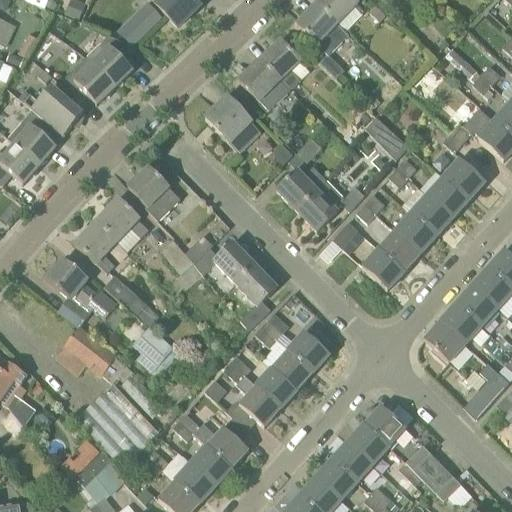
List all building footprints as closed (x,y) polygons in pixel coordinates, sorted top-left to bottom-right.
[(147,0),(178,31),(199,9),(190,0),(147,0)] [(324,0),(316,9),(337,28),(357,8),(349,0),(324,0)] [(511,8),(511,7),(511,0),(501,0),(502,0),(511,8)] [(71,2),(64,18),(78,23),(85,8),(71,2)] [(148,7),(118,35),(132,49),(161,20),(148,7)] [(328,59),(348,39),(342,34),(337,28),(316,9),(297,29),(328,59)] [(380,26),(386,20),(375,10),(369,16),(380,26)] [(0,48),(4,50),(10,38),(13,31),(14,29),(4,24),(0,22),(0,48)] [(511,60),(511,42),(487,22),(479,32),(511,60)] [(29,38),(18,59),(26,63),(37,43),(29,38)] [(86,62),(91,68),(115,92),(117,90),(123,87),(122,84),(133,74),(123,64),(136,52),(108,40),(96,51),(85,61),(86,62)] [(290,75),(298,67),(300,66),(280,45),(259,66),(289,95),(300,85),(290,75)] [(493,98),(488,93),(491,90),(480,80),(453,53),(446,61),(474,86),(472,89),(487,103),(493,98)] [(9,57),(6,65),(20,71),(23,63),(9,57)] [(75,72),(59,87),(78,107),(87,99),(97,109),(99,107),(107,99),(109,100),(112,94),(115,92),(91,68),(86,62),(75,72)] [(289,95),(259,66),(239,85),(268,115),(289,95)] [(491,90),(500,80),(489,70),(480,80),(491,90)] [(46,87),(51,81),(43,74),(38,80),(46,87)] [(83,120),(50,91),(38,106),(25,95),(18,102),(32,114),(53,132),(63,141),(73,130),(83,120)] [(374,100),(367,107),(373,113),(380,106),(374,100)] [(239,157),(261,136),(227,101),(205,122),(239,157)] [(511,108),(510,107),(494,125),(511,141),(511,108)] [(479,113),(462,131),(471,139),(477,144),(478,143),(503,166),(511,156),(511,141),(494,125),(493,127),(479,113)] [(8,142),(14,148),(39,170),(41,167),(47,164),(46,162),(56,151),(45,142),(53,132),(32,114),(8,142)] [(366,135),(374,143),(385,131),(377,123),(366,135)] [(463,148),(471,139),(459,129),(451,138),(463,148)] [(409,151),(385,131),(374,143),(395,165),(409,151)] [(454,158),(463,148),(451,138),(443,147),(454,158)] [(311,143),(288,166),(297,175),(299,173),(320,152),(311,143)] [(275,153),(273,168),(278,173),(292,159),(280,147),(275,153)] [(37,172),(39,170),(14,148),(4,159),(0,155),(0,189),(3,191),(12,179),(23,189),(33,177),(35,179),(37,172)] [(467,206),(485,187),(459,163),(442,183),(467,206)] [(408,183),(416,174),(405,164),(397,173),(408,183)] [(297,175),(276,194),(297,215),(326,185),(312,171),(303,181),(297,175)] [(158,226),(180,204),(148,172),(127,192),(146,211),(145,213),(158,226)] [(399,192),(408,183),(397,173),(388,182),(399,192)] [(467,206),(442,183),(435,176),(419,194),(426,200),(451,223),(467,206)] [(326,185),(297,215),(317,236),(338,217),(335,214),(331,210),(341,200),(326,185)] [(344,204),(341,207),(349,215),(363,200),(355,191),(343,203),(344,204)] [(417,192),(402,209),(411,217),(410,218),(435,241),(451,223),(426,200),(419,194),(417,192)] [(375,218),(383,208),(373,199),(364,208),(375,218)] [(127,256),(141,243),(148,236),(137,224),(137,223),(118,204),(96,227),(117,246),(116,246),(127,256)] [(367,226),(375,218),(364,208),(357,217),(367,226)] [(419,259),(433,244),(435,241),(410,218),(394,236),(419,259)] [(104,260),(116,246),(96,227),(75,249),(95,269),(107,278),(115,270),(104,260)] [(342,253),(358,235),(348,227),(332,245),(342,253)] [(403,277),(419,259),(394,236),(378,254),(403,277)] [(194,269),(210,253),(213,250),(203,240),(184,258),(194,269)] [(194,269),(184,258),(173,244),(161,254),(181,278),(176,282),(185,294),(203,280),(194,269)] [(235,288),(254,270),(234,249),(235,248),(233,246),(218,261),(210,253),(194,269),(203,280),(215,268),(235,288)] [(387,295),(403,277),(378,254),(362,271),(387,295)] [(511,261),(504,254),(488,272),(511,293),(511,261)] [(63,263),(46,284),(68,302),(58,315),(78,331),(88,319),(71,305),(76,299),(92,313),(104,323),(117,308),(100,293),(96,298),(86,288),(91,281),(79,271),(77,274),(63,263)] [(262,306),(277,291),(274,290),(254,270),(235,288),(256,309),(241,324),(250,334),(270,314),(262,306)] [(497,313),(511,296),(511,293),(488,272),(472,290),(497,313)] [(127,311),(137,320),(148,309),(138,300),(115,279),(104,291),(127,311)] [(455,308),(481,331),(497,313),(472,290),(455,308)] [(465,349),(481,331),(455,308),(439,326),(465,349)] [(159,319),(148,309),(137,320),(149,331),(159,319)] [(276,345),(288,332),(273,318),(261,332),(276,345)] [(449,367),(465,349),(439,326),(423,344),(449,367)] [(115,361),(94,344),(79,331),(55,361),(77,378),(85,368),(100,381),(102,379),(112,388),(118,382),(123,387),(122,388),(153,420),(164,409),(133,377),(115,361)] [(175,352),(151,331),(134,350),(142,357),(137,363),(153,377),(158,371),(175,352)] [(270,352),(276,345),(261,332),(255,339),(270,352)] [(313,377),(329,359),(304,337),(287,355),(313,377)] [(213,371),(224,358),(211,347),(200,360),(213,371)] [(179,356),(175,352),(158,371),(153,377),(157,381),(179,356)] [(297,395),(313,377),(287,355),(271,373),(297,395)] [(251,374),(236,361),(230,368),(245,381),(251,374)] [(483,366),(470,384),(480,392),(493,373),(483,366)] [(238,389),(245,381),(230,368),(223,375),(238,389)] [(0,407),(12,416),(25,394),(19,390),(25,381),(8,369),(2,377),(0,375),(0,407)] [(280,413),(297,395),(271,373),(255,391),(280,413)] [(482,397),(492,406),(509,388),(498,379),(482,397)] [(280,413),(255,391),(245,381),(238,389),(237,390),(247,400),(239,409),(235,406),(226,416),(232,422),(250,438),(248,435),(257,425),(264,431),(280,413)] [(157,437),(113,390),(77,423),(124,474),(157,437)] [(511,412),(511,404),(506,399),(496,410),(506,419),(511,412)] [(389,451),(405,433),(380,410),(364,428),(389,451)] [(232,473),(245,458),(248,454),(241,448),(250,438),(232,422),(223,432),(216,440),(203,429),(201,432),(186,418),(179,426),(194,439),(206,450),(232,473)] [(190,444),(194,439),(179,426),(173,433),(182,441),(179,445),(187,452),(193,446),(190,444)] [(373,469),(389,451),(364,428),(348,446),(373,469)] [(332,464),(357,487),(373,469),(348,446),(332,464)] [(99,455),(91,448),(64,475),(71,482),(99,455)] [(215,491),(232,473),(206,450),(190,468),(215,491)] [(429,457),(423,450),(406,467),(412,474),(429,457)] [(162,474),(168,467),(155,455),(148,462),(162,474)] [(84,491),(93,503),(98,507),(101,511),(113,511),(105,503),(124,487),(119,481),(123,477),(110,465),(103,456),(77,482),(84,491)] [(447,503),(461,489),(429,457),(412,474),(421,483),(421,484),(443,507),(447,503)] [(156,482),(162,474),(148,462),(141,469),(156,482)] [(340,505),(357,487),(332,464),(315,482),(340,505)] [(421,484),(421,483),(412,474),(406,467),(398,475),(414,491),(421,484)] [(199,509),(215,491),(190,468),(174,486),(199,509)] [(333,511),(340,505),(315,482),(299,500),(312,511),(333,511)] [(166,511),(196,511),(199,509),(174,486),(158,504),(166,511)] [(384,511),(385,511),(391,505),(376,491),(369,498),(384,511)] [(370,511),(384,511),(369,498),(363,506),(370,511)] [(288,511),(312,511),(299,500),(288,511)]
